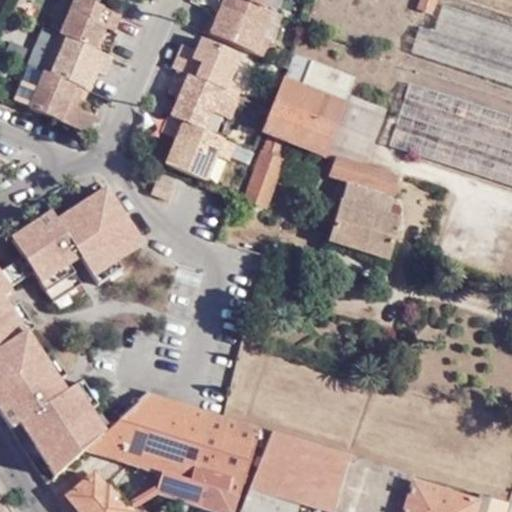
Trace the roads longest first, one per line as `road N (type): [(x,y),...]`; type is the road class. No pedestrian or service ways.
road 1 (residential): [(102,151),(141,214),(201,252),(216,280),(194,382)]
road 2 (residential): [(102,151),(173,0)]
